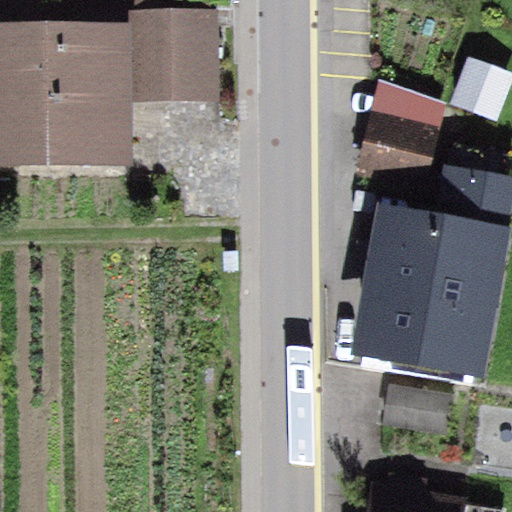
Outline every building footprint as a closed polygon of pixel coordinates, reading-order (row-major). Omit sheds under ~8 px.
[(137,1),(137,89),(208,88),(207,6),(137,1)] [(0,50),(0,150),(107,149),(106,49),(0,50)] [(471,66),(456,103),(494,117),(508,81),(471,66)] [(377,120),(364,173),(419,186),(432,133),(377,120)] [(388,227),(369,334),(368,334),(362,366),(471,385),(476,360),(474,360),(510,157),(455,147),(439,236),(388,227)] [(392,388),(386,425),(444,435),(450,398),(392,388)] [(499,511),(422,499),(424,484),(390,479),(387,494),(375,492),(371,511),(499,511)]
